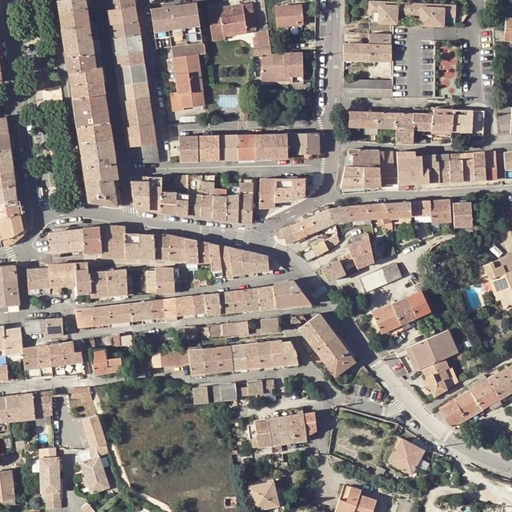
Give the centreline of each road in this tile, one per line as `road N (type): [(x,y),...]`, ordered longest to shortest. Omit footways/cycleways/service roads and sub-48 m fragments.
road 1 (residential): [(0,387),(159,371),(191,381),(314,368),(343,395),(412,408)]
road 2 (residential): [(70,307),(74,333),(81,334),(309,310),(323,302)]
road 3 (unclassified): [(70,307),(298,272)]
road 4 (residential): [(77,214),(48,0)]
road 5 (unclassified): [(326,194),(511,190)]
road 6 (unclassified): [(331,124),(161,128)]
road 7 (residential): [(123,168),(97,0)]
road 8 (unclassified): [(331,165),(168,168)]
road 9 (residential): [(490,146),(331,144)]
road 10 (tertiary): [(412,408),(323,302)]
road 11 (residential): [(128,219),(260,241)]
road 12 (unclassified): [(161,128),(139,0)]
road 13 (tertiary): [(331,124),(334,0)]
road 14 (residential): [(19,97),(36,218)]
